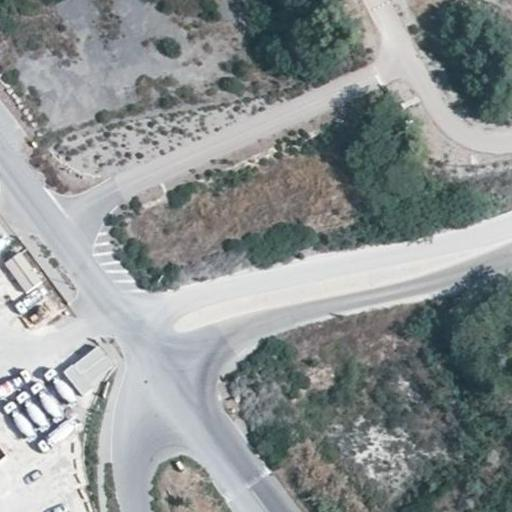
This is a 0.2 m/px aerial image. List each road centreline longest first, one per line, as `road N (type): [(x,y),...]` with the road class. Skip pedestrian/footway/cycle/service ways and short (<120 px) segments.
road 1 (unclassified): [(511,224),(478,238),(188,296),(126,328)]
road 2 (unclassified): [(164,379),(229,335),(511,261)]
road 3 (unclassified): [(126,328),(0,156)]
road 4 (unknown): [(99,292),(55,338),(0,449)]
road 5 (unclassified): [(266,511),(164,379)]
road 6 (unclassified): [(126,511),(118,459),(132,417),(164,379)]
